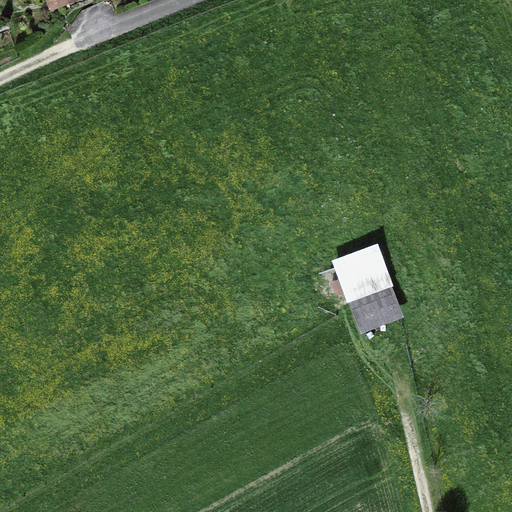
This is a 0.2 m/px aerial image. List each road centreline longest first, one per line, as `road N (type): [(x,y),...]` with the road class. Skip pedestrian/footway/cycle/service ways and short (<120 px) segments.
road 1 (track): [(431,511),(393,344)]
road 2 (residential): [(72,47),(192,0)]
